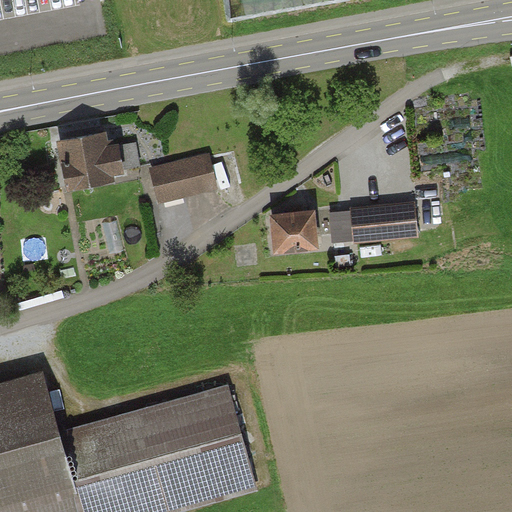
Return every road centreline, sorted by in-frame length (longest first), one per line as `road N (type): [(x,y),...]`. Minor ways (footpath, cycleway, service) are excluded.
road 1 (primary): [(0,117),(511,22)]
road 2 (unclassified): [(0,334),(138,289),(442,76)]
